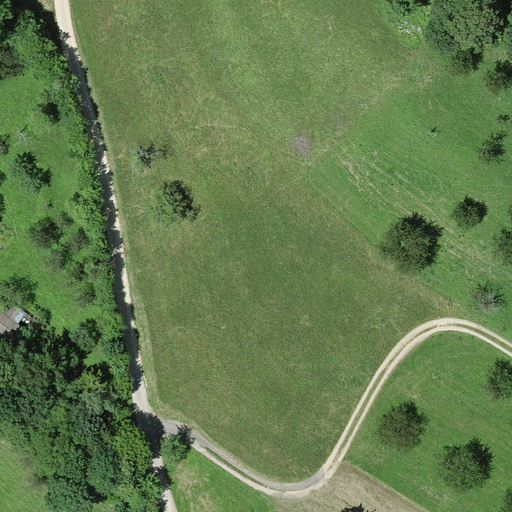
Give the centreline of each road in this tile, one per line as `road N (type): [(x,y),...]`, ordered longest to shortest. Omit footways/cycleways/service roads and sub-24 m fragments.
road 1 (track): [(175,511),(63,0)]
road 2 (track): [(511,353),(460,327),(425,334),(380,385),(332,473)]
road 3 (track): [(153,438),(191,440),(256,483),(283,491),(303,492),(332,473)]
